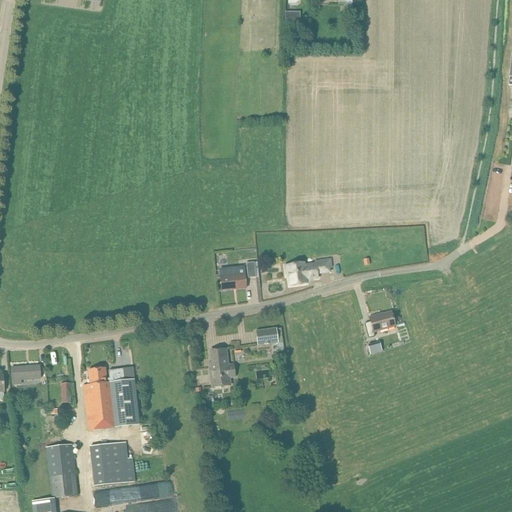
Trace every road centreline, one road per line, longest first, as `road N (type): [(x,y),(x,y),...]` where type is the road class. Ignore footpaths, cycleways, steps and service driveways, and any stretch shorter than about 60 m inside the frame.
road 1 (unclassified): [(0,339),(75,338),(439,262),(473,240),(489,215),(501,164)]
road 2 (unknown): [(75,338),(85,500)]
road 3 (track): [(511,6),(501,164)]
